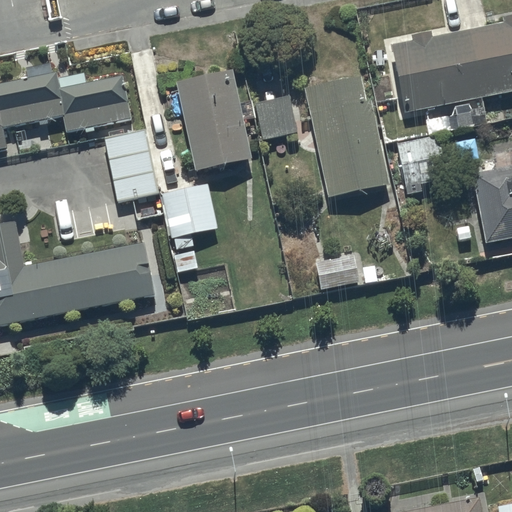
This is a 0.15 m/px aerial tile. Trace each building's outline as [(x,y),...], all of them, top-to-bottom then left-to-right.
[(511,20),(502,23),(503,28),(433,42),(432,36),(412,40),(413,45),(390,49),(404,118),(511,96),(511,20)] [(133,123),(123,79),(86,86),(83,75),(58,81),(57,75),(52,77),(49,66),(25,71),(27,80),(0,86),(0,154),(8,153),(4,133),(63,121),(67,137),(84,133),(85,138),(95,136),(94,131),(133,123)] [(251,164),(233,75),(176,88),(194,176),(251,164)] [(366,105),(361,80),(304,92),(327,204),(390,190),(371,104),(366,105)] [(297,137),(290,99),(255,106),(262,144),(297,137)] [(158,198),(145,131),(103,139),(117,206),(158,198)] [(461,181),(452,136),(396,147),(406,198),(422,195),(421,188),(461,181)] [(511,154),(481,160),(484,176),(471,178),(484,249),(511,243),(511,154)] [(208,188),(161,199),(175,256),(194,251),(191,239),(219,233),(208,188)] [(0,330),(155,301),(144,245),(25,267),(16,223),(0,225),(0,330)] [(354,259),(315,267),(321,295),(360,287),(354,259)] [(481,511),(479,502),(424,511),(481,511)]
